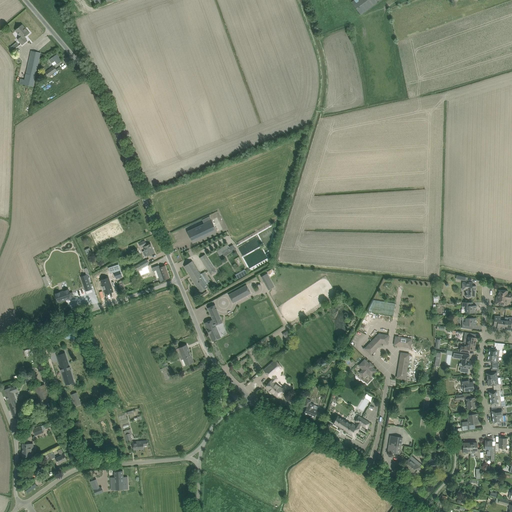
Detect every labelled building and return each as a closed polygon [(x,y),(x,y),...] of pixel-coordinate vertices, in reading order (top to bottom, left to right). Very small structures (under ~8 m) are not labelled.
[(354,0),(352,2),(361,15),(381,0),(354,0)] [(22,45),(24,44),(27,41),(24,37),(29,33),(22,25),(15,31),(21,37),(18,40),(22,45)] [(17,42),(9,48),(12,52),(20,46),(17,42)] [(33,87),(40,58),(41,53),(31,51),(30,56),(25,80),(20,79),(19,84),(24,85),(33,87)] [(61,61),(57,55),(49,60),(52,63),(55,61),(57,64),(61,61)] [(49,77),(57,70),(54,66),(45,72),(49,77)] [(193,243),(217,232),(210,216),(202,220),(204,224),(187,232),(193,243)] [(147,245),(146,245),(147,244),(145,241),(139,243),(140,247),(143,246),(144,247),(143,247),(145,251),(143,252),(144,255),(147,254),(147,256),(155,253),(151,244),(147,245)] [(233,245),(221,252),(224,257),(236,250),(233,245)] [(238,258),(244,255),(240,249),(216,264),(220,271),(239,259),(238,258)] [(216,272),(214,268),(205,254),(200,258),(209,271),(211,275),(216,272)] [(136,271),(142,268),(149,264),(147,260),(133,267),(136,271)] [(200,292),(204,289),(208,287),(192,261),(188,264),(184,266),(200,292)] [(165,266),(160,268),(159,265),(152,268),(153,271),(156,270),(160,282),(163,280),(164,280),(170,278),(165,266)] [(149,269),(147,266),(141,269),(142,270),(139,271),(141,276),(150,273),(148,269),(149,269)] [(267,274),(262,277),(269,290),(274,287),(267,274)] [(87,275),(81,277),(86,291),(92,289),(87,275)] [(109,280),(102,282),(103,286),(102,286),(103,290),(104,290),(106,294),(113,292),(109,280)] [(476,292),(476,286),(471,286),(471,282),(466,282),(462,282),(462,290),(466,290),(466,297),(467,297),(467,298),(471,298),(471,297),(475,297),(475,292),(476,292)] [(246,285),(229,295),(233,303),(251,293),(246,285)] [(60,293),(55,294),(57,298),(56,298),(58,303),(71,298),(71,297),(72,297),(74,296),(73,292),(70,293),(69,292),(68,290),(64,291),(60,293)] [(511,301),(511,294),(508,293),(508,291),(499,290),(498,298),(496,298),(496,304),(507,305),(507,300),(511,301)] [(394,314),(395,303),(375,300),(374,308),(373,308),(373,312),(394,314)] [(462,306),(462,309),(466,309),(466,313),(471,313),(476,313),(476,310),(477,310),(477,308),(476,308),(476,306),(471,306),(471,303),(473,303),(473,302),(468,302),(462,302),(462,306)] [(213,320),(205,323),(208,330),(207,330),(209,334),(209,333),(213,341),(221,337),(217,328),(216,325),(217,325),(221,323),(222,322),(215,305),(208,308),(213,320)] [(495,316),(494,326),(497,326),(497,329),(504,329),(505,321),(501,320),(501,317),(500,317),(495,316)] [(462,322),(462,328),(471,329),(471,325),(472,325),(476,325),(476,323),(477,322),(477,321),(476,320),(476,318),(471,318),(466,318),(466,322),(464,322),(462,322)] [(287,332),(283,334),(288,341),(291,338),(287,332)] [(465,332),(463,342),(464,343),(464,342),(475,344),(477,338),(476,338),(472,337),(472,334),(465,332)] [(387,344),(389,336),(379,334),(365,349),(371,354),(382,343),(387,344)] [(410,347),(411,340),(396,337),(395,345),(410,347)] [(461,346),(460,352),(469,353),(470,350),(474,351),(475,344),(464,342),(464,343),(464,346),(464,347),(461,346)] [(504,347),(505,344),(495,343),(494,346),(496,347),(495,349),(489,349),(488,355),(499,356),(502,357),(502,351),(503,347),(504,347)] [(194,362),(189,350),(187,345),(182,347),(177,349),(181,360),(184,359),(186,365),(189,364),(194,362)] [(65,353),(57,356),(59,362),(61,369),(62,370),(62,371),(62,372),(66,384),(70,383),(69,381),(73,379),(70,369),(69,367),(67,360),(65,353)] [(405,379),(409,354),(401,353),(397,378),(405,379)] [(454,353),(453,357),(462,359),(462,363),(464,364),(463,367),(462,367),(461,367),(460,371),(468,373),(469,369),(468,369),(468,368),(472,369),(472,368),(473,368),(473,365),(472,364),(473,361),(469,361),(470,355),(463,354),(454,353)] [(499,366),(499,363),(498,362),(499,356),(488,355),(487,361),(492,362),(492,365),(492,367),(497,367),(498,366),(499,366)] [(277,379),(274,375),(282,368),(275,360),(264,370),(271,378),(271,377),(273,379),(266,387),(277,397),(281,393),(284,396),(290,389),(286,385),(282,389),(274,382),(277,379)] [(365,360),(359,366),(363,370),(360,373),(361,374),(362,375),(363,376),(367,373),(368,374),(371,377),(376,371),(371,366),(371,367),(369,365),(369,364),(365,360)] [(497,368),(497,367),(492,367),(492,369),(491,369),(491,372),(486,373),(487,379),(498,378),(497,372),(498,372),(498,368),(497,368)] [(499,384),(498,378),(487,379),(488,386),(493,385),(494,388),(501,387),(502,386),(502,384),(500,384),(499,384)] [(469,379),(461,380),(462,387),(463,391),(464,391),(469,391),(474,390),(473,382),(470,382),(469,379)] [(14,398),(13,394),(18,391),(16,385),(3,390),(14,417),(21,414),(15,397),(14,398)] [(39,400),(49,397),(44,385),(35,388),(39,400)] [(494,391),(489,392),(490,398),(500,397),(500,391),(501,390),(500,387),(494,388),(494,391)] [(77,393),(71,395),(76,406),(81,404),(77,393)] [(471,398),(470,393),(456,395),(456,400),(466,399),(468,409),(476,408),(475,401),(476,401),(475,398),(471,398)] [(500,397),(490,398),(491,405),(496,404),(496,407),(503,406),(506,405),(505,400),(501,401),(500,397)] [(317,410),(318,407),(314,405),(310,403),(311,401),(306,399),(303,406),(307,408),(304,414),(314,418),(317,410)] [(493,417),(503,415),(502,410),(504,409),(503,406),(496,407),(497,410),(492,411),(493,417)] [(462,428),(456,429),(456,432),(462,431),(470,430),(469,425),(479,423),(477,414),(472,414),(467,415),(468,421),(466,422),(466,425),(462,426),(461,426),(462,428)] [(504,422),(503,415),(493,417),(493,423),(498,423),(499,426),(507,426),(506,421),(504,422)] [(352,425),(338,416),(333,424),(347,432),(347,433),(354,437),(356,434),(355,434),(357,431),(357,432),(359,429),(359,428),(361,425),(367,428),(370,423),(359,416),(356,421),(358,423),(356,426),(352,424),(352,425)] [(35,436),(44,432),(41,426),(33,429),(35,436)] [(400,454),(402,438),(390,436),(388,452),(400,454)] [(506,449),(507,443),(507,438),(499,438),(499,443),(495,443),(495,446),(495,451),(499,452),(499,448),(506,449)] [(134,450),(144,449),(143,446),(148,446),(147,440),(133,441),(133,444),(134,450)] [(485,446),(485,449),(489,449),(489,451),(488,451),(488,455),(491,455),(491,461),(495,461),(495,454),(495,451),(495,446),(492,446),(492,442),(492,441),(485,441),(485,446)] [(459,458),(463,458),(463,455),(465,455),(465,453),(470,453),(470,443),(463,443),(463,449),(459,450),(459,455),(459,458)] [(477,449),(477,443),(470,443),(470,453),(474,453),(474,454),(475,454),(475,456),(477,456),(477,458),(480,458),(480,454),(480,449),(477,449)] [(33,457),(33,444),(23,444),(23,457),(33,457)] [(64,454),(61,449),(58,450),(61,456),(56,458),(59,464),(67,460),(64,454)] [(45,454),(42,456),(45,461),(48,460),(49,460),(56,457),(52,450),(45,454)] [(417,465),(409,459),(405,462),(402,466),(408,471),(408,470),(413,474),(417,469),(418,470),(421,467),(418,464),(417,465)] [(123,477),(123,471),(114,471),(115,477),(110,478),(111,483),(111,488),(110,488),(110,489),(111,490),(128,489),(128,482),(127,477),(123,477)] [(25,483),(35,477),(33,473),(23,480),(25,483)] [(28,493),(37,486),(33,482),(24,489),(28,493)] [(100,502),(109,498),(107,494),(98,497),(100,502)] [(436,505),(441,509),(444,503),(439,500),(436,505)]
